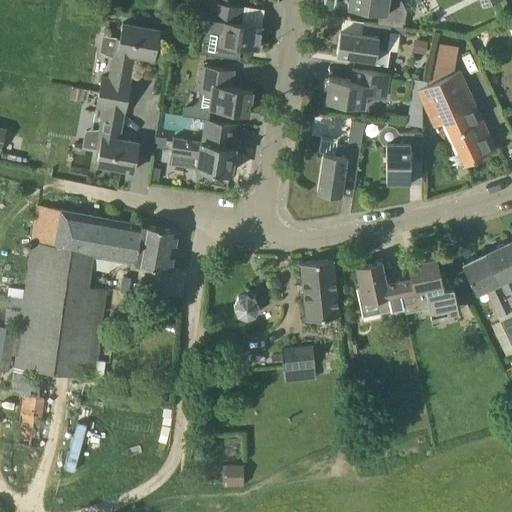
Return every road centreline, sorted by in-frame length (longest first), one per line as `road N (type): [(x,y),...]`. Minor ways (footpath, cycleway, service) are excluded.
road 1 (track): [(208,219),(175,470),(146,494),(95,511)]
road 2 (residential): [(261,236),(347,233),(511,189)]
road 3 (residential): [(261,236),(304,0)]
